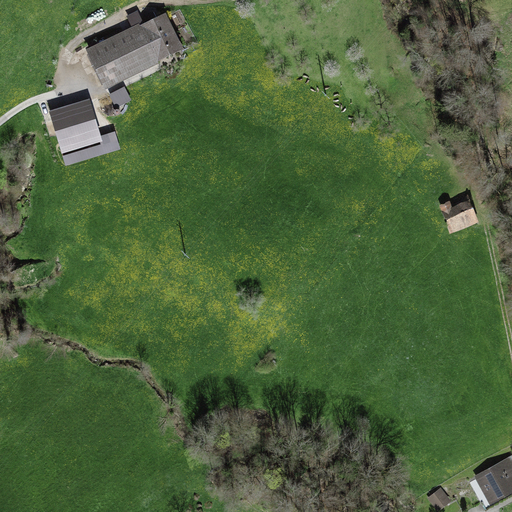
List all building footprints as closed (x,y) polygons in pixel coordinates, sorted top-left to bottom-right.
[(132,30),(86,53),(105,91),(182,53),(163,14),(144,24),(138,12),(126,18),(132,30)] [(125,88),(109,96),(116,110),(132,102),(125,88)] [(89,97),(49,109),(62,150),(99,139),(101,143),(62,155),(66,165),(121,148),(115,130),(101,134),(89,97)] [(463,202),(430,214),(439,238),(472,226),(463,202)] [(491,500),(511,488),(511,478),(509,472),(511,470),(511,461),(510,458),(478,475),(491,500)] [(440,511),(451,505),(441,492),(429,501),(436,511),(440,511)]
